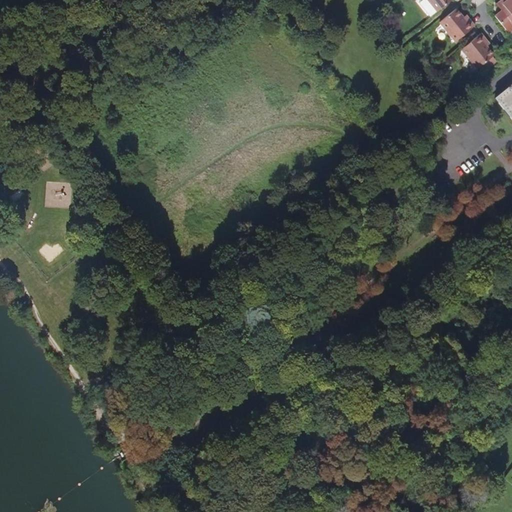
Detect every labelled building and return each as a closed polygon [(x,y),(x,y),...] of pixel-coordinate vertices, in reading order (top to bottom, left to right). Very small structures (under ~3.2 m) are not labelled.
[(422,0),(419,3),(430,16),(437,11),(451,0),(422,0)] [(511,0),(501,0),(500,2),(505,8),(502,11),(495,16),(508,33),(511,29),(511,0)] [(505,8),(500,2),(496,4),(502,11),(505,8)] [(455,41),(474,26),(469,20),(466,22),(463,18),(456,9),(439,22),(455,41)] [(486,46),(483,42),(486,40),(480,33),(461,49),(477,68),(493,55),(486,46)] [(511,83),(494,98),(511,119),(511,83)] [(119,373),(105,385),(111,394),(126,383),(119,373)]
